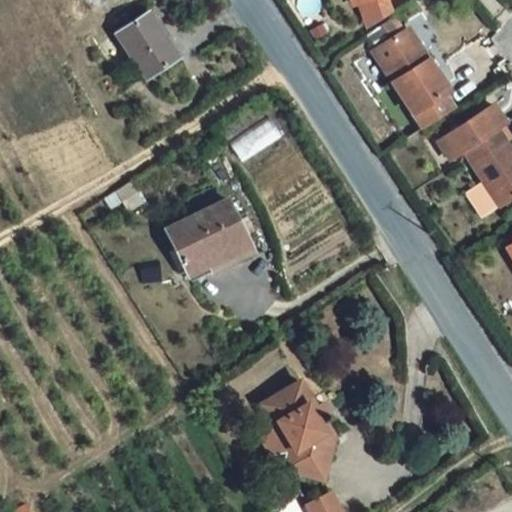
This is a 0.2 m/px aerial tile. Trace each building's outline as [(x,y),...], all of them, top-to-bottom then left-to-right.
[(379,0),(344,0),(348,11),(354,9),(379,0)] [(379,0),(354,9),(363,35),(387,19),(379,0)] [(144,81),(173,61),(144,17),(115,37),(144,81)] [(394,29),(387,19),(363,35),(368,46),(394,29)] [(368,55),(417,131),(449,110),(438,96),(441,93),(420,62),(418,64),(399,36),(368,55)] [(493,212),(511,199),(511,167),(491,134),(499,129),(486,110),(432,144),(444,165),(456,156),(493,212)] [(238,161),(278,137),(267,118),(227,142),(238,161)] [(174,239),(196,281),(253,249),(230,206),(174,239)] [(511,274),(511,247),(500,254),(511,274)] [(309,408),(296,388),(256,413),(268,433),(273,431),(288,456),(289,477),(319,480),(323,456),(317,443),(321,440),(304,413),(309,408)] [(332,511),(318,491),(294,509),(296,511),(332,511)]
